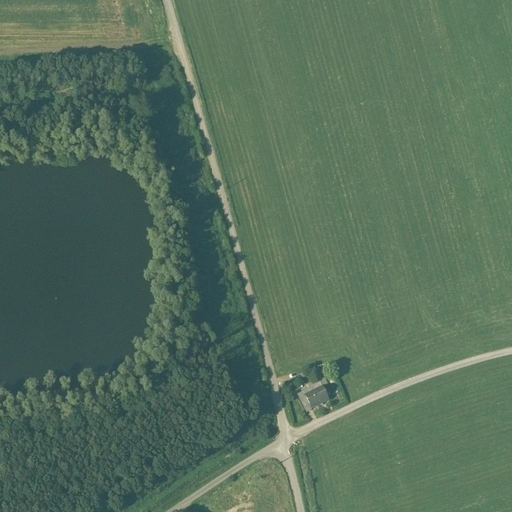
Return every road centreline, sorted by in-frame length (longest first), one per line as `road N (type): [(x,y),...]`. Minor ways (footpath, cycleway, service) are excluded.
road 1 (unclassified): [(168,0),(284,440)]
road 2 (unclassified): [(168,511),(284,440)]
